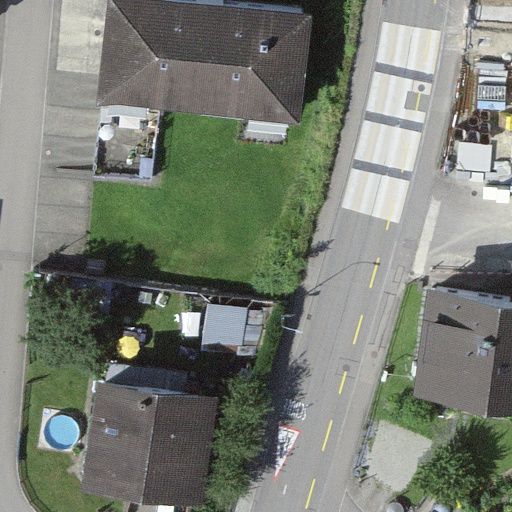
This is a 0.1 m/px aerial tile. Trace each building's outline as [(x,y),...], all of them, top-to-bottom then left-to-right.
[(301,117),(310,10),(193,0),(110,0),(102,100),(301,117)] [(511,28),(498,27),(487,132),(511,134),(511,28)] [(511,289),(455,281),(445,383),(511,394),(511,289)] [(214,399),(102,384),(86,493),(199,509),(214,399)] [(467,511),(437,493),(424,511),(467,511)]
